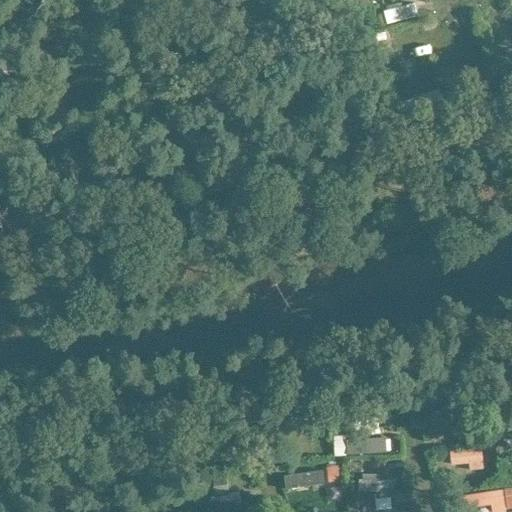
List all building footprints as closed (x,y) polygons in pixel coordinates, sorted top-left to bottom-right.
[(423,0),(421,0),(391,6),(394,20),(426,13),(423,0)] [(511,15),(510,3),(498,5),(503,32),(511,30),(511,15)] [(404,58),(437,51),(433,34),(400,41),(404,58)] [(304,205),(302,208),(303,212),(306,214),(320,211),(318,202),(304,205)] [(491,440),(464,443),(466,463),(479,461),(480,468),(494,466),(491,440)] [(335,461),(336,478),(348,477),(348,460),(335,461)] [(307,473),(313,485),(333,477),(327,464),(307,473)] [(228,493),(233,505),(250,498),(245,487),(228,493)] [(511,487),(485,492),(487,511),(490,511),(511,508),(511,487)] [(383,507),(401,509),(403,494),(385,492),(383,507)]
